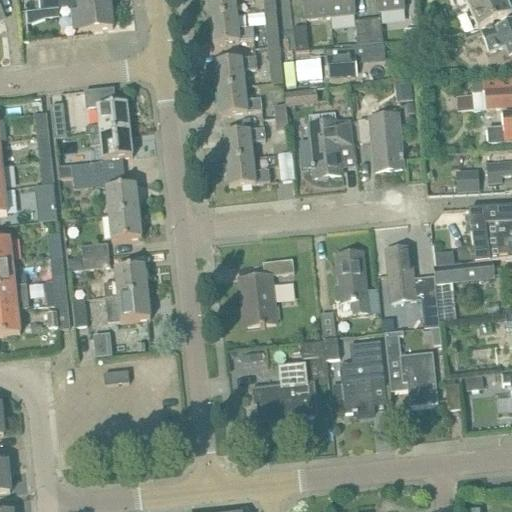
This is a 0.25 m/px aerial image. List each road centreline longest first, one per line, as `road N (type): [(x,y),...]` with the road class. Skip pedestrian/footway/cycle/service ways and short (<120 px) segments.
road 1 (residential): [(209,490),(181,234)]
road 2 (residential): [(181,234),(420,207)]
road 3 (residential): [(270,484),(441,465)]
road 4 (residential): [(181,234),(163,66)]
road 5 (residential): [(0,83),(163,66)]
road 6 (residential): [(48,508),(209,490)]
road 7 (residential): [(48,508),(30,387),(22,378),(0,377)]
